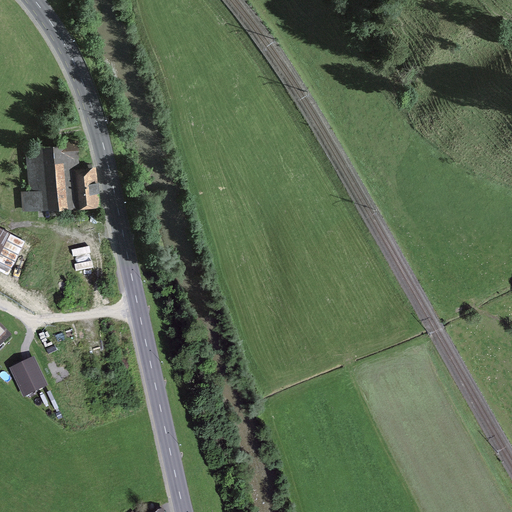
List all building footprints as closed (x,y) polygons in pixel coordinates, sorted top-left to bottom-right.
[(73,172),(78,172),(75,144),(30,148),(36,208),(76,204),(73,172)] [(73,172),(76,204),(97,202),(94,170),(78,172),(73,172)] [(10,235),(0,259),(0,261),(14,267),(24,241),(10,235)] [(90,355),(93,354),(94,357),(106,354),(101,340),(90,343),(91,347),(88,347),(90,355)] [(62,342),(35,355),(50,386),(77,372),(62,342)]
